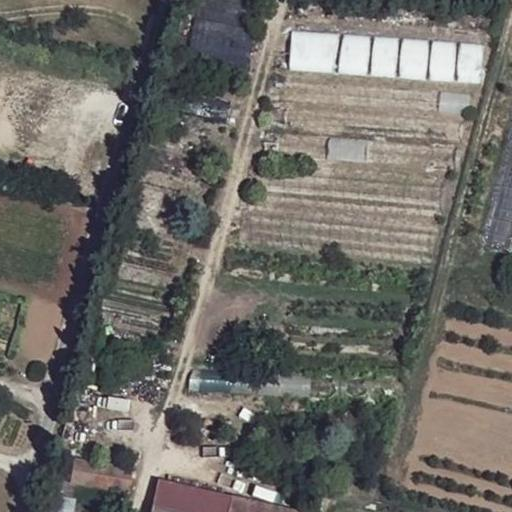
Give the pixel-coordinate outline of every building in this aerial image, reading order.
[(267,7),(224,0),(195,0),(194,10),(264,23),(267,7)] [(203,26),(203,64),(250,64),(250,26),(203,26)] [(249,76),(189,64),(183,91),(244,104),(249,76)] [(267,342),(252,340),(248,357),(263,360),(267,342)] [(131,470),(73,456),(68,478),(127,491),(131,470)] [(229,511),(234,497),(156,480),(149,511),(229,511)] [(302,511),(303,511),(234,497),(229,511),(302,511)] [(72,511),(73,502),(44,498),(41,511),(72,511)]
